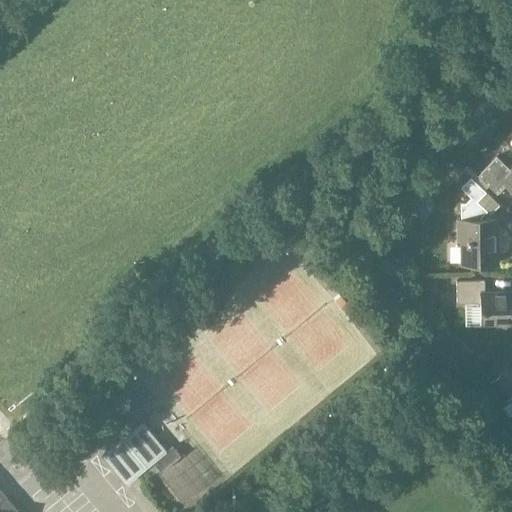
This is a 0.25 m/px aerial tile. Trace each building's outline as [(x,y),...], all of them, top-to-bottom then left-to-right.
[(511,165),(508,169),(495,156),(477,174),(496,193),(505,183),(511,190),(511,165)] [(469,177),(460,186),(460,187),(470,197),(459,208),(459,219),(457,220),(457,240),(460,240),(460,264),(496,263),(496,219),(471,220),(471,213),(479,205),(475,201),(484,191),(469,177)] [(480,323),(511,321),(511,291),(483,293),(483,279),(455,280),(456,303),(480,302),(480,323)] [(511,396),(498,375),(487,381),(500,402),(511,396)] [(125,485),(152,462),(165,450),(141,421),(100,456),(125,485)] [(165,450),(152,462),(159,471),(179,454),(171,445),(165,450)] [(0,511),(18,511),(0,489),(0,511)]
